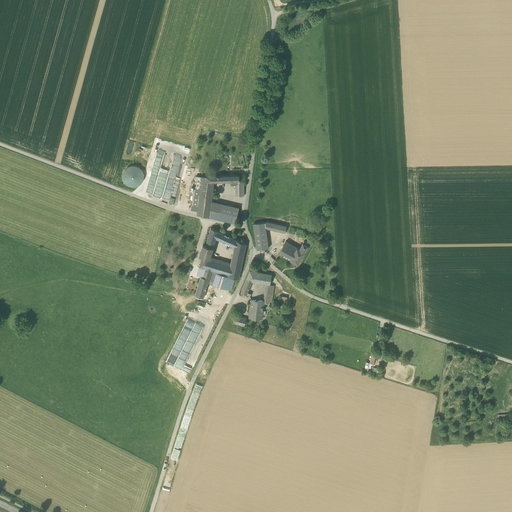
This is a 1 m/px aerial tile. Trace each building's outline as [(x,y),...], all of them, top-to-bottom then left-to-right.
[(111,162),(117,164),(120,153),(115,151),(111,162)] [(136,166),(132,165),(128,167),(125,170),(123,173),(123,177),(124,181),(127,184),(130,186),(135,186),(139,185),(142,182),(143,179),(144,174),(142,171),(140,168),(136,166)] [(189,170),(182,168),(176,195),(183,196),(189,170)] [(215,176),(202,176),(196,176),(192,205),(198,206),(198,211),(197,215),(209,217),(211,201),(214,181),(215,176)] [(209,217),(235,223),(239,207),(211,201),(209,217)] [(268,222),(265,223),(266,228),(285,233),(286,227),(268,222)] [(266,229),(266,228),(265,223),(253,224),(257,250),(264,249),(269,248),(267,239),(267,236),(266,232),(266,229)] [(225,235),(218,232),(218,231),(211,228),(211,229),(206,245),(205,246),(213,248),(216,239),(222,241),(225,235),(225,234),(225,235),(225,234),(225,235)] [(234,247),(230,265),(210,259),(207,270),(199,267),(197,276),(201,277),(195,296),(203,298),(211,271),(213,271),(209,284),(230,290),(234,278),(239,279),(241,268),(246,244),(236,240),(236,239),(229,237),(229,236),(228,236),(228,237),(226,243),(234,247)] [(299,249),(297,248),(286,241),(278,254),(279,254),(283,256),(290,260),(298,264),(308,246),(303,243),(299,249)] [(199,267),(207,270),(210,259),(213,248),(205,246),(203,245),(200,256),(199,256),(200,256),(202,257),(199,267)] [(267,302),(268,300),(270,285),(272,275),(250,271),(241,293),(246,295),(249,297),(250,297),(251,295),(247,293),(252,282),(266,284),(263,301),(264,301),(264,302),(265,302),(267,302)] [(249,317),(262,318),(263,311),(265,311),(265,310),(263,310),(263,304),(264,302),(264,301),(263,301),(251,300),(251,301),(249,317)] [(234,323),(244,326),(245,319),(236,316),(234,323)]
